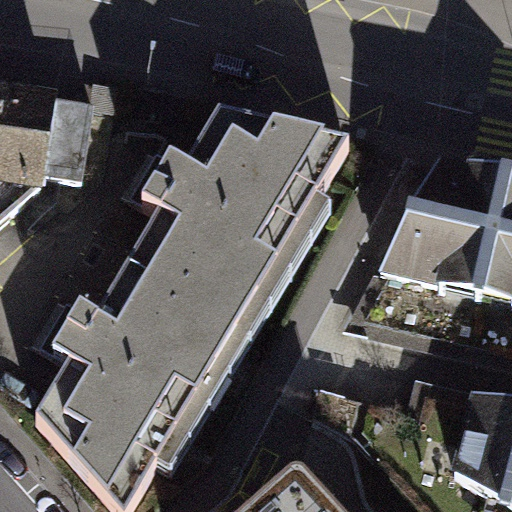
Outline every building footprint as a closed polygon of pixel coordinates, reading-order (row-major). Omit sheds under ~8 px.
[(0,233),(43,196),(43,186),(80,193),(93,114),(0,98),(0,233)] [(135,511),(352,150),(213,112),(181,169),(162,156),(133,204),(152,215),(90,317),(72,306),(43,355),(62,365),(28,422),(111,511),(135,511)] [(511,180),(436,162),(343,334),(511,375),(511,180)] [(511,511),(511,409),(468,399),(447,476),(495,511),(511,511)] [(322,511),(308,496),(298,491),(287,496),(268,511),(322,511)]
